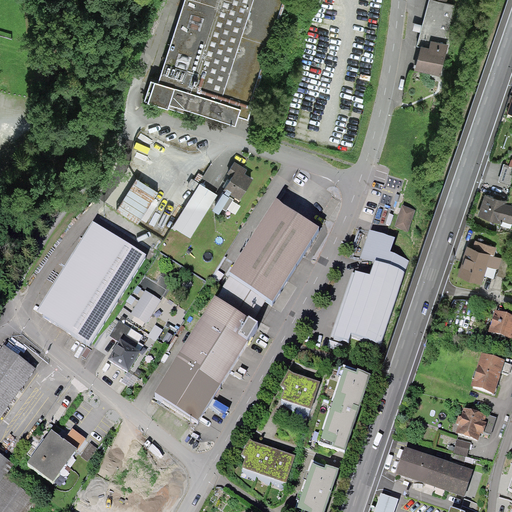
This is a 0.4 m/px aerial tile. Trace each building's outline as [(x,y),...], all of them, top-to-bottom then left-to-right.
[(184,0),(160,76),(152,74),(145,96),(187,110),(188,105),(219,115),(236,121),(239,113),(248,116),(285,0),(184,0)] [(456,3),(444,0),(429,0),(417,44),(420,45),(414,64),(440,72),(456,13),(454,12),(456,3)] [(248,168),(235,160),(228,171),(232,173),(224,186),(225,188),(224,190),(223,189),(212,207),(219,212),(222,208),(227,211),(235,198),(230,195),(231,193),(240,198),(253,177),(245,172),(248,168)] [(511,166),(505,164),(500,179),(511,182),(511,166)] [(140,223),(161,192),(138,177),(117,209),(140,223)] [(217,192),(193,177),(188,185),(194,189),(172,225),(190,236),(217,192)] [(506,201),(485,195),(479,216),(499,221),(501,216),(511,219),(511,207),(505,205),(506,201)] [(234,201),(231,210),(238,213),(242,204),(234,201)] [(319,232),(275,204),(155,397),(197,423),(246,346),(258,326),(253,324),(266,303),(272,307),(305,254),(319,232)] [(415,211),(402,207),(396,227),(408,231),(415,211)] [(35,313),(91,348),(148,258),(92,223),(35,313)] [(371,231),(361,259),(374,264),(369,277),(354,271),(331,337),(336,339),(350,344),(352,337),(380,346),(409,262),(389,254),(394,239),(371,231)] [(473,247),(467,245),(457,274),(481,282),(486,267),(497,270),(495,276),(505,280),(511,262),(493,256),(497,247),(475,239),(473,247)] [(131,314),(147,323),(161,300),(146,290),(131,314)] [(498,315),(496,314),(488,336),(508,343),(511,334),(511,333),(511,319),(511,316),(511,314),(500,311),(498,315)] [(110,336),(119,342),(121,339),(141,352),(150,338),(152,335),(150,334),(122,317),(110,336)] [(155,325),(150,334),(152,335),(150,338),(156,341),(163,330),(155,325)] [(141,352),(121,339),(119,342),(115,349),(108,358),(128,371),(141,352)] [(37,371),(4,347),(0,351),(0,511),(26,511),(36,499),(7,477),(15,466),(0,454),(0,419),(20,394),(37,371)] [(511,366),(511,364),(504,363),(505,361),(482,354),(472,386),(495,394),(502,374),(509,376),(511,366)] [(345,451),(369,377),(345,368),(320,442),(345,451)] [(295,375),(289,372),(281,388),(286,391),(282,400),(310,410),(320,383),(311,380),(301,377),(295,375)] [(497,418),(487,415),(487,417),(464,409),(462,417),(459,416),(456,425),(459,426),(456,434),(479,441),(481,435),(488,437),(489,434),(491,435),(497,418)] [(63,441),(51,431),(40,446),(27,464),(53,484),(86,441),(72,429),(63,441)] [(471,443),(458,440),(454,454),(465,457),(467,457),(471,443)] [(263,446),(250,442),(242,457),(246,458),(243,469),(287,484),(295,457),(286,454),(272,449),(263,446)] [(98,449),(90,443),(81,456),(89,462),(98,449)] [(472,471),(405,449),(396,475),(464,497),(472,471)] [(465,457),(454,454),(453,460),(463,463),(465,457)] [(324,511),(338,471),(312,462),(294,511),(324,511)] [(388,497),(380,494),(374,511),(395,511),(399,500),(388,497)] [(465,500),(461,511),(463,511),(479,511),(482,506),(465,500)]
